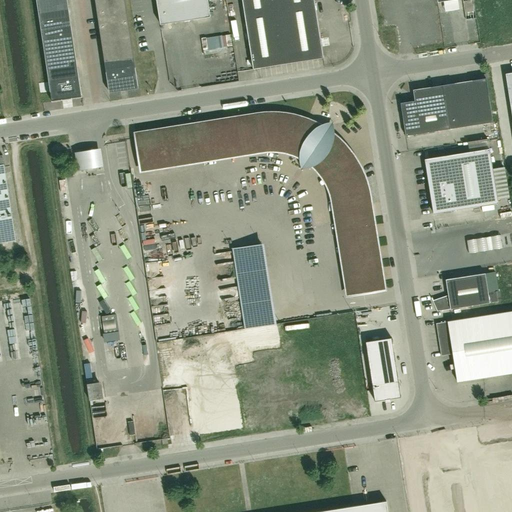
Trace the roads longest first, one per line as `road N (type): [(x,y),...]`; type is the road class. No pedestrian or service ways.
road 1 (unclassified): [(0,486),(427,420)]
road 2 (unclassified): [(0,131),(371,73)]
road 3 (unclassified): [(427,420),(371,73)]
road 4 (unclassified): [(371,73),(511,51)]
